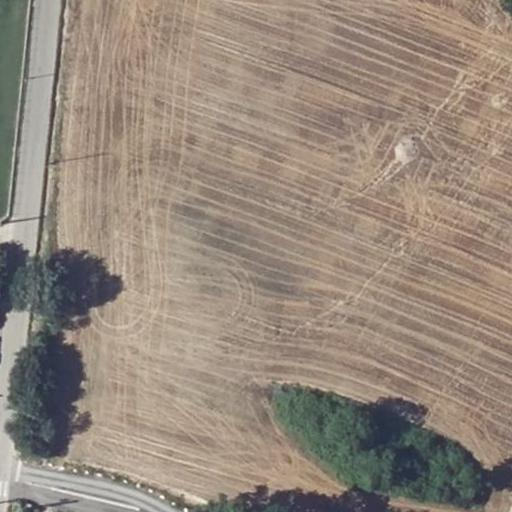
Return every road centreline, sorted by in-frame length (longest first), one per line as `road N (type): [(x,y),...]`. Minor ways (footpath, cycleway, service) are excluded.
road 1 (tertiary): [(0,457),(49,0)]
road 2 (track): [(135,511),(18,471),(0,457)]
